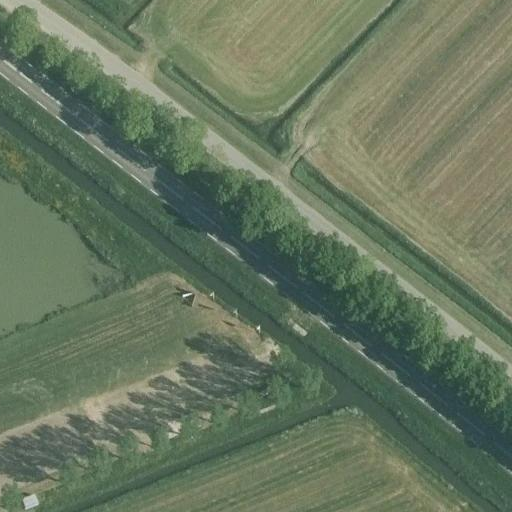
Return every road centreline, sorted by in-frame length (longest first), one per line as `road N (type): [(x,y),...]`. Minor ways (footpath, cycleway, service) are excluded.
road 1 (secondary): [(511,463),(0,60)]
road 2 (unclassified): [(511,369),(94,51),(15,0)]
